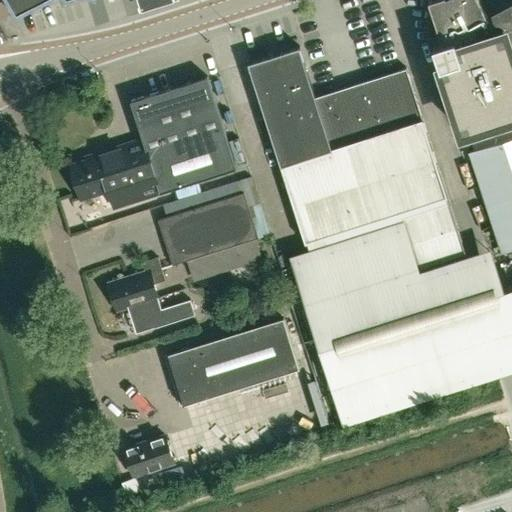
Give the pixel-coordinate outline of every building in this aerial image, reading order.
[(9,0),(17,13),(41,0),(9,0)] [(428,0),(441,38),(443,37),(445,42),(433,45),(440,68),(442,67),(463,131),(468,129),(511,115),(511,137),(474,149),(469,151),(502,252),(511,248),(511,0),(506,0),(504,1),(507,7),(490,16),(480,0),(428,0)] [(357,44),(334,49),(339,74),(362,70),(357,44)] [(300,46),(249,62),(306,242),(447,196),(406,68),(316,96),(300,46)] [(73,181),(77,183),(81,196),(108,187),(114,206),(236,167),(207,76),(131,100),(143,139),(95,154),(96,157),(71,165),(72,169),(70,173),(73,181)] [(235,141),(241,164),(250,162),(245,139),(235,141)] [(172,264),(258,238),(243,192),(158,218),(172,264)] [(465,252),(449,201),(363,229),(289,252),(305,304),(465,252)] [(157,296),(153,283),(165,279),(158,256),(142,261),(145,270),(109,281),(117,309),(128,305),(136,331),(153,326),(194,313),(189,298),(160,307),(157,296)] [(184,404),(300,368),(284,317),(168,352),(184,404)] [(134,475),(174,461),(165,433),(125,447),(134,475)] [(502,511),(509,511),(511,511),(511,491),(496,497),(502,511)]
